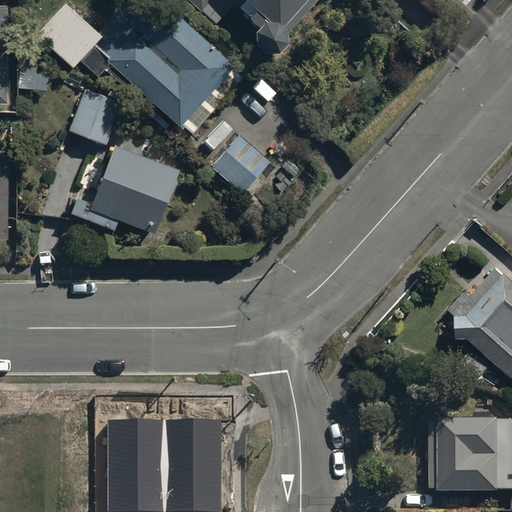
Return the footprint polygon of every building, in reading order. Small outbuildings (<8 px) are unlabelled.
[(97,45),(180,123),(233,67),(160,0),(131,0),(97,37),(101,41),(97,45)] [(254,28),(264,37),(260,43),(260,56),(268,64),(283,64),(292,53),(290,39),(303,25),(303,26),(326,0),(190,0),(224,29),(240,10),(257,25),(254,28)] [(67,8),(40,36),(75,69),(97,45),(101,41),(97,37),(67,8)] [(0,105),(10,105),(10,35),(0,35),(0,105)] [(123,107),(87,91),(71,130),(106,146),(123,107)] [(269,163),(237,137),(210,170),(241,196),(269,163)] [(179,176),(116,150),(97,199),(80,193),(71,214),(115,231),(119,223),(154,237),(179,176)] [(0,153),(0,243),(12,243),(12,154),(0,153)] [(511,284),(494,269),(468,298),(464,294),(446,313),(454,320),(456,344),(467,345),(511,384),(511,284)] [(221,421),(109,421),(109,511),(221,511),(221,421)] [(511,422),(430,424),(431,495),(439,495),(439,500),(499,499),(499,497),(511,496),(511,422)] [(0,501),(0,511),(26,511),(28,507),(0,501)]
